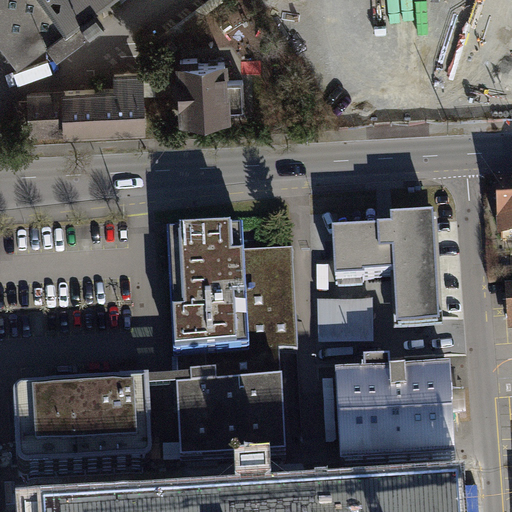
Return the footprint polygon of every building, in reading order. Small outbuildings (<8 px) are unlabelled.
[(0,0),(0,32),(19,58),(48,36),(57,48),(105,12),(95,0),(0,0)] [(336,90),(478,84),(475,12),(333,18),(336,90)] [(180,65),(183,117),(205,116),(210,119),(221,118),(225,115),(228,115),(228,112),(245,111),(244,80),(226,80),(225,62),(198,63),(198,59),(181,59),(181,65),(180,65)] [(67,131),(144,128),(142,73),(115,74),(115,90),(30,93),(31,101),(18,101),(19,124),(32,124),(32,131),(67,130),(67,131)] [(511,186),(488,187),(491,246),(511,244),(511,186)] [(393,234),(334,237),(337,285),(364,283),(364,279),(395,278),(398,323),(438,320),(433,223),(393,225),(393,234)] [(243,233),(167,237),(174,361),(176,361),(177,384),(178,393),(181,468),(287,462),(283,389),(282,389),(280,353),(298,352),(293,251),(244,253),(243,233)] [(511,290),(498,292),(501,332),(511,331),(511,290)] [(373,305),(319,306),(320,345),(374,343),(373,305)] [(456,465),(451,374),(391,377),(390,364),(364,366),(365,379),(337,380),(342,471),(456,465)] [(177,384),(150,385),(150,394),(178,393),(177,384)] [(21,392),(17,395),(14,401),(18,467),(21,473),(26,476),(144,469),(150,466),(153,460),(150,394),(150,385),(21,392)] [(462,511),(462,500),(275,511),(462,511)]
